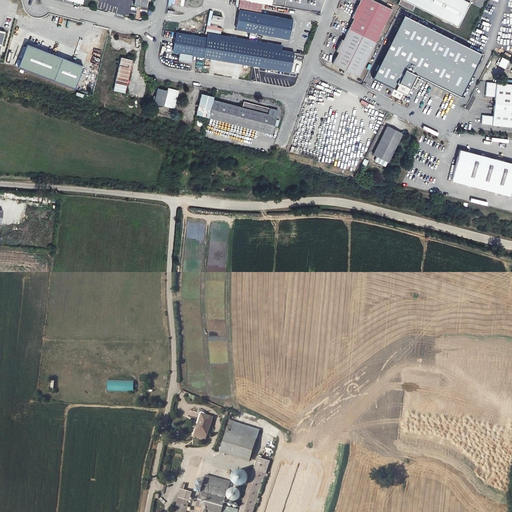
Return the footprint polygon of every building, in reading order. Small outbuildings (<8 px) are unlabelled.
[(18,0),(10,0),(3,30),(10,32),(18,0)] [(167,0),(167,8),(175,9),(176,0),(167,0)] [(271,6),(272,0),(239,0),(237,10),(239,10),(260,14),(262,4),(271,6)] [(387,12),(363,0),(357,0),(348,20),(350,21),(339,43),(338,42),(332,53),(334,54),(329,66),(354,78),(387,12)] [(398,0),(396,4),(411,12),(413,7),(455,28),(468,0),(398,0)] [(260,14),(239,10),(236,31),(248,33),(287,39),(290,20),(260,14)] [(481,55),(406,17),(374,79),(409,96),(419,76),(460,97),(481,55)] [(207,39),(175,33),(171,53),(178,54),(176,61),(190,64),(191,56),(204,58),(207,39)] [(208,33),(207,39),(257,47),(280,52),(281,46),(247,40),(208,33)] [(253,67),(257,47),(207,39),(204,58),(253,67)] [(76,89),(84,66),(26,45),(18,68),(76,89)] [(280,52),(257,47),(253,67),(272,70),(273,72),(278,73),(279,71),(291,73),(294,54),(280,52)] [(119,58),(112,91),(124,94),(131,61),(119,58)] [(494,100),(493,112),(511,113),(511,86),(486,84),(485,99),(494,100)] [(178,92),(167,89),(166,92),(157,89),(153,104),(173,110),(178,92)] [(212,101),(213,98),(201,95),(195,115),(207,118),(212,101)] [(212,101),(207,118),(269,135),(274,117),(267,115),(268,110),(242,103),(240,108),(212,101)] [(511,113),(493,112),(492,118),(482,117),(480,127),(511,128),(511,113)] [(362,138),(370,141),(378,124),(370,120),(362,138)] [(401,134),(386,127),(373,155),(388,162),(401,134)] [(450,182),(508,197),(511,180),(511,164),(458,150),(450,182)] [(135,391),(135,380),(108,380),(108,391),(135,391)] [(212,418),(201,414),(194,435),(205,439),(212,418)] [(254,439),(225,431),(218,453),(247,461),(254,439)] [(185,511),(202,460),(193,458),(193,459),(175,511),(185,511)] [(172,511),(175,511),(193,459),(189,461),(172,511)] [(252,511),(268,463),(256,459),(239,511),(252,511)] [(196,506),(199,507),(209,475),(206,475),(196,506)] [(209,510),(216,511),(221,511),(230,481),(209,475),(199,507),(209,510)]
